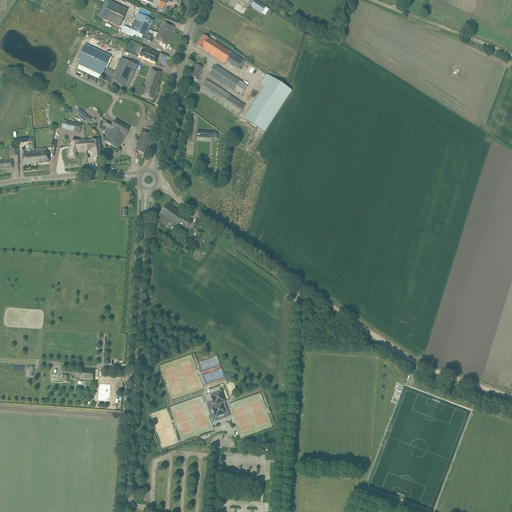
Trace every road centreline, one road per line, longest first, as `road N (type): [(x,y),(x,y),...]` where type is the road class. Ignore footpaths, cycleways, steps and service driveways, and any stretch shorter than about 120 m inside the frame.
road 1 (unclassified): [(279,511),(301,284),(157,182)]
road 2 (tertiary): [(124,505),(145,189)]
road 3 (track): [(511,397),(421,368),(301,284)]
road 4 (tertiary): [(150,170),(198,0)]
road 5 (track): [(372,0),(511,57)]
road 6 (unclassified): [(0,183),(108,172),(138,178)]
